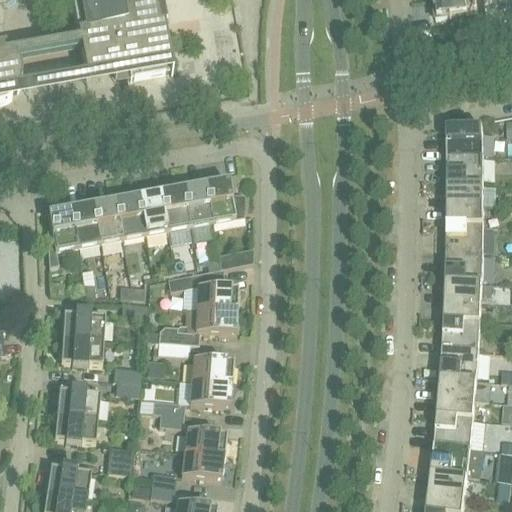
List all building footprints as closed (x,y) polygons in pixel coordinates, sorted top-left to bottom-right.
[(0,106),(1,107),(4,106),(5,105),(7,104),(9,103),(10,103),(11,102),(10,96),(17,95),(18,94),(18,93),(19,91),(20,89),(20,87),(21,85),(21,82),(21,78),(20,76),(20,73),(18,70),(17,67),(16,66),(15,65),(80,53),(85,79),(128,71),(130,83),(131,83),(130,82),(170,75),(171,78),(172,78),(158,0),(70,0),(78,45),(3,59),(2,53),(5,53),(4,51),(0,51),(0,106)] [(478,20),(475,0),(468,0),(434,4),(435,16),(437,16),(438,23),(436,23),(436,25),(450,23),(450,25),(452,25),(452,23),(478,20)] [(495,0),(482,0),(483,20),(497,20),(495,0)] [(511,0),(503,0),(505,10),(511,9),(511,0)] [(447,134),(447,152),(443,152),(443,163),(483,163),(483,133),(482,127),(466,130),(467,133),(447,134)] [(492,165),(511,165),(511,142),(493,142),(492,165)] [(447,175),(448,192),(484,192),(484,191),(484,169),(483,163),(443,163),(444,175),(447,175)] [(228,187),(205,191),(212,229),(244,224),(245,201),(231,200),(228,187)] [(205,191),(183,195),(190,233),(212,229),(205,191)] [(448,192),(448,211),(484,211),(484,191),(484,192),(448,192)] [(183,195),(160,199),(167,237),(190,233),(183,195)] [(160,199),(138,203),(145,241),(167,237),(160,199)] [(138,203),(115,207),(122,245),(145,241),(138,203)] [(115,207),(93,211),(100,250),(122,245),(115,207)] [(93,211),(70,215),(77,254),(100,250),(93,211)] [(448,211),(447,230),(483,231),(484,232),(484,211),(448,211)] [(46,237),(48,262),(58,262),(57,257),(77,254),(70,215),(47,219),(50,236),(46,237)] [(447,230),(447,248),(443,248),(443,259),(483,260),(484,232),(483,231),(447,230)] [(220,275),(253,269),(253,255),(218,262),(219,266),(220,275)] [(447,271),(446,288),(482,289),(483,260),(443,259),(443,271),(447,271)] [(171,267),(173,278),(185,276),(183,264),(171,267)] [(210,277),(220,275),(219,266),(208,268),(210,277)] [(173,278),(171,267),(160,269),(162,280),(173,278)] [(168,285),(170,297),(194,293),(191,281),(168,285)] [(63,289),(49,288),(50,300),(63,301),(63,289)] [(446,288),(445,307),(482,309),(482,298),(482,289),(446,288)] [(482,289),(482,298),(491,299),(492,290),(482,289)] [(94,302),(94,290),(83,290),(82,302),(94,302)] [(131,304),(132,292),(120,292),(119,304),(131,304)] [(132,292),(131,304),(143,305),(144,293),(132,292)] [(198,292),(196,315),(237,317),(238,294),(198,292)] [(445,307),(444,326),(480,328),(480,329),(481,329),(482,309),(445,307)] [(147,311),(122,309),(121,323),(146,324),(147,311)] [(196,315),(195,339),(236,341),(237,317),(196,315)] [(64,319),(62,344),(103,347),(105,322),(64,319)] [(444,326),(443,344),(440,344),(439,355),(479,357),(481,329),(480,329),(480,328),(444,326)] [(190,351),(191,339),(192,331),(179,330),(176,333),(176,338),(167,337),(166,349),(190,351)] [(62,344),(60,369),(102,372),(103,347),(62,344)] [(189,363),(190,351),(166,349),(158,348),(157,361),(189,363)] [(442,367),(441,384),(477,386),(479,357),(439,355),(438,366),(442,367)] [(486,359),(485,382),(494,382),(496,360),(486,359)] [(193,364),(191,387),(232,391),(234,367),(193,364)] [(114,372),(112,387),(116,388),(141,391),(143,375),(114,372)] [(158,407),(188,408),(189,385),(159,383),(158,407)] [(441,384),(439,403),(475,406),(477,386),(441,384)] [(191,387),(189,411),(230,414),(232,391),(191,387)] [(140,404),(141,391),(116,388),(115,401),(140,404)] [(59,396),(56,421),(98,425),(100,400),(59,396)] [(473,426),(475,406),(439,403),(437,422),(473,425),(473,426)] [(152,419),(160,420),(184,423),(185,411),(153,407),(152,419)] [(511,409),(503,409),(501,427),(511,428),(511,409)] [(183,435),(184,423),(160,420),(159,432),(183,435)] [(56,421),(54,446),(95,450),(98,425),(56,421)] [(437,422),(436,440),(432,439),(431,450),(471,455),(473,426),(473,425),(437,422)] [(187,436),(184,459),(224,464),(227,440),(187,436)] [(433,462),(431,479),(467,483),(468,483),(471,455),(431,450),(430,462),(433,462)] [(109,452),(108,466),(133,468),(134,455),(109,452)] [(184,459),(181,482),(221,487),(224,464),(184,459)] [(108,466),(106,479),(131,481),(133,468),(108,466)] [(50,473),(46,497),(87,503),(91,479),(50,473)] [(154,478),(152,491),(175,494),(177,482),(154,478)] [(431,479),(429,498),(465,503),(468,483),(467,483),(431,479)] [(130,501),(149,503),(150,492),(131,488),(130,501)] [(152,491),(150,503),(174,506),(175,494),(152,491)] [(85,511),(87,503),(46,497),(44,511),(85,511)] [(429,498),(427,511),(463,511),(465,503),(429,498)]
